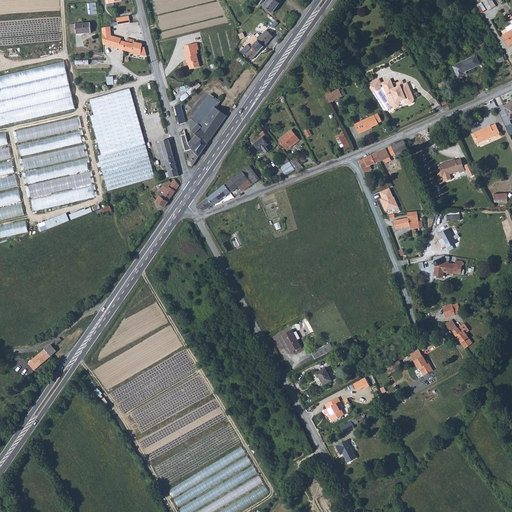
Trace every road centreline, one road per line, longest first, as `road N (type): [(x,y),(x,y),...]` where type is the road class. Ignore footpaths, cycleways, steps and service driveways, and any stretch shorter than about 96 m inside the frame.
road 1 (track): [(61,0),(99,199),(30,219),(11,128)]
road 2 (unclassified): [(198,216),(356,511)]
road 3 (track): [(247,511),(270,487),(125,236)]
road 4 (primary): [(183,201),(0,465)]
road 5 (residential): [(468,363),(455,344),(415,324),(352,156)]
road 6 (primary): [(324,0),(194,186)]
road 7 (unclassified): [(194,186),(183,172),(137,0)]
road 8 (track): [(75,357),(175,511)]
road 9 (unclassified): [(352,156),(511,83)]
road 10 (unclassified): [(198,216),(352,156)]
